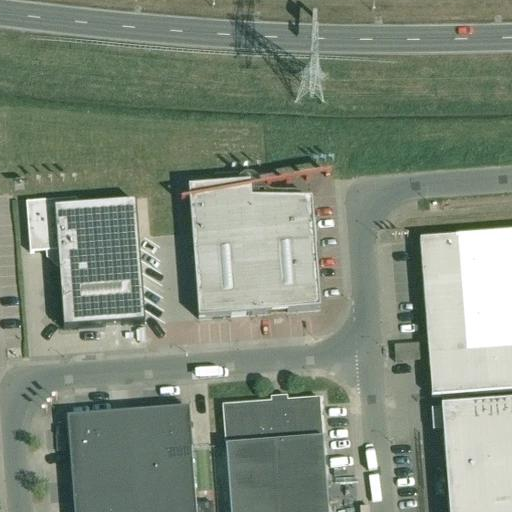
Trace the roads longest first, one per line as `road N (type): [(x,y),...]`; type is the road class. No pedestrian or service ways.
road 1 (primary): [(0,12),(338,39),(511,39)]
road 2 (unclassified): [(19,511),(12,425),(18,395),(44,378),(365,352)]
road 3 (unclassified): [(365,352),(357,216),(365,198),(401,187),(511,179)]
road 4 (unclassified): [(382,511),(365,352)]
